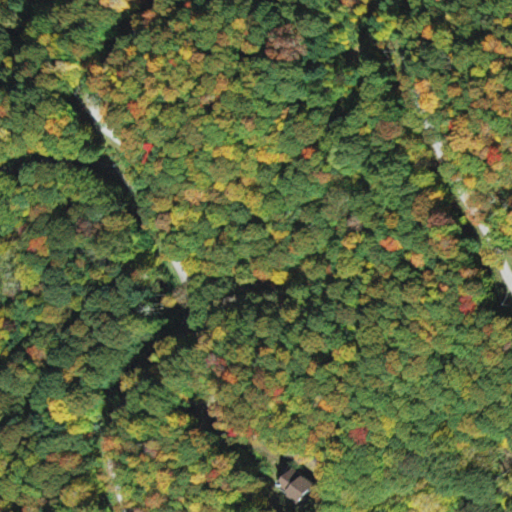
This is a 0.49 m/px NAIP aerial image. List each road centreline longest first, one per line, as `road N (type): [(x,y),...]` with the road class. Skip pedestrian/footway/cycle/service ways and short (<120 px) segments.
road 1 (residential): [(127,511),(113,454),(117,418),(180,330),(187,294),(153,172),(94,115),(91,102),(102,72),(163,0)]
road 2 (residential): [(421,0),(407,39),(409,68),(439,151),(511,281)]
